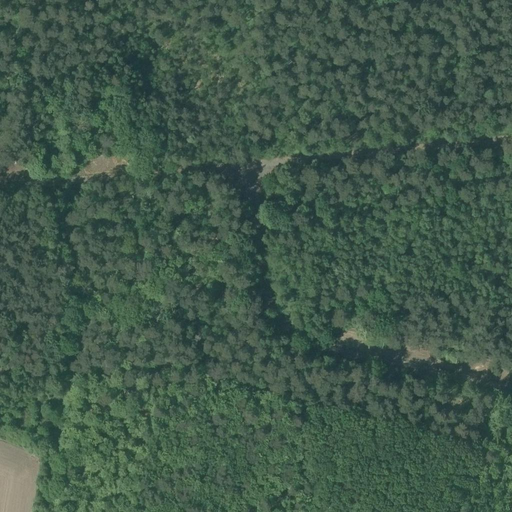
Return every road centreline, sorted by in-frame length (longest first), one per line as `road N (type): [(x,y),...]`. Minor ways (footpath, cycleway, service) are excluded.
road 1 (unclassified): [(511,386),(306,342),(282,326),(267,297),(245,157)]
road 2 (unclassified): [(245,157),(511,134)]
road 3 (unclassified): [(0,178),(245,157)]
